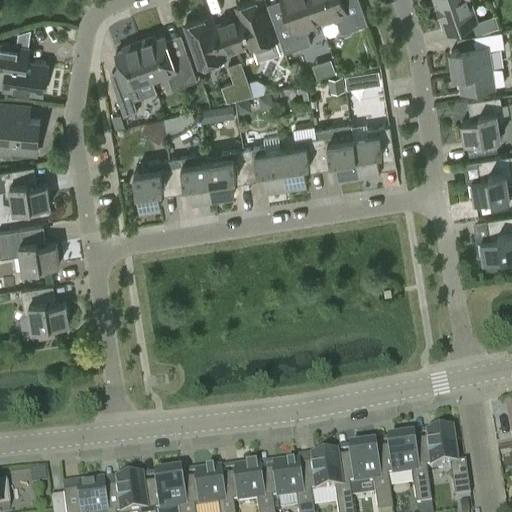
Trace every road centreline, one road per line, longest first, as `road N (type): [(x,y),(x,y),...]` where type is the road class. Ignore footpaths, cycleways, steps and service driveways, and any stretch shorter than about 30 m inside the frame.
road 1 (unclassified): [(469,378),(122,434)]
road 2 (residential): [(93,254),(433,198)]
road 3 (residential): [(93,254),(74,116),(87,25),(132,0)]
road 4 (residential): [(399,0),(433,198)]
road 5 (residential): [(433,198),(469,378)]
road 6 (residential): [(122,434),(93,254)]
road 7 (residential): [(489,511),(469,378)]
road 8 (unclassified): [(122,434),(0,447)]
